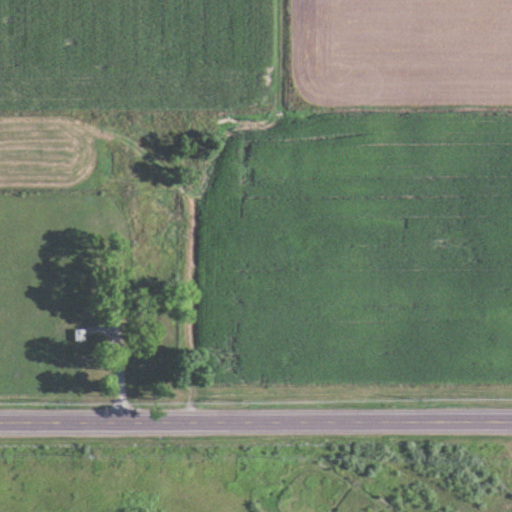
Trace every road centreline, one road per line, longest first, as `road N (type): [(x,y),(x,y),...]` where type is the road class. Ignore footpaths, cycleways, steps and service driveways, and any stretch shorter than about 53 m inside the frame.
road 1 (tertiary): [(0,421),(511,420)]
road 2 (track): [(277,0),(277,103),(262,124),(223,125),(193,206),(189,421)]
